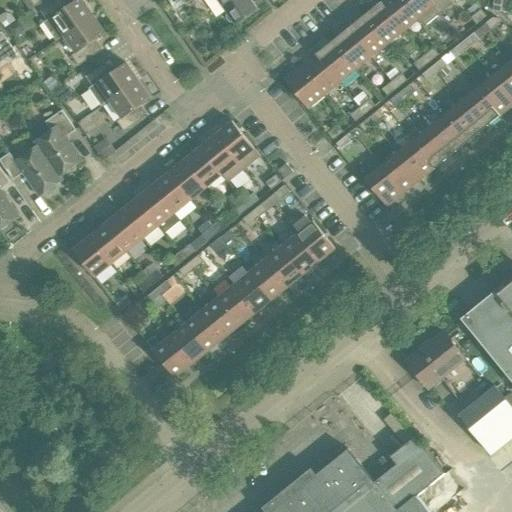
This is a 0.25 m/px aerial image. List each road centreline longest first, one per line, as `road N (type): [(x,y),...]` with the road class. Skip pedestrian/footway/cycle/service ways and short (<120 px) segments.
road 1 (residential): [(3,310),(0,276),(193,118)]
road 2 (tertiary): [(194,462),(410,285)]
road 3 (residential): [(410,285),(244,78)]
road 4 (residential): [(194,462),(85,334),(60,319),(3,310)]
road 5 (residential): [(193,118),(113,0)]
road 6 (tertiary): [(410,285),(511,206)]
